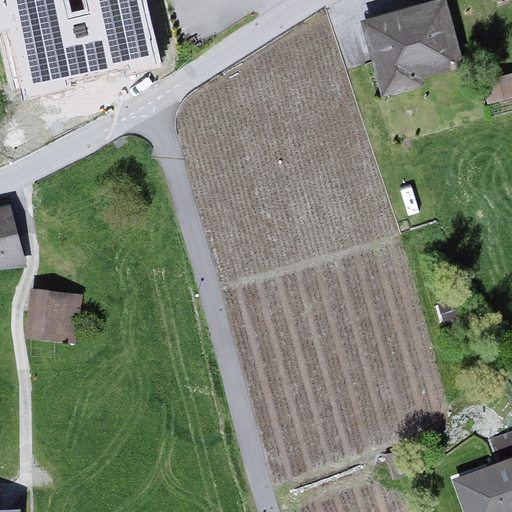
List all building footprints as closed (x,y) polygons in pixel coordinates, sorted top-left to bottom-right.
[(145,0),(0,0),(0,20),(21,102),(162,66),(145,0)] [(435,0),(415,0),(350,17),(368,86),(452,64),(435,0)] [(511,71),(487,80),(493,99),(511,93),(511,71)] [(10,207),(0,208),(0,262),(21,258),(10,207)] [(78,292),(29,289),(26,334),(75,338),(78,292)] [(457,309),(442,314),(444,320),(459,315),(457,309)] [(392,455),(384,458),(390,480),(399,478),(392,455)] [(511,511),(511,466),(456,484),(464,511),(511,511)]
